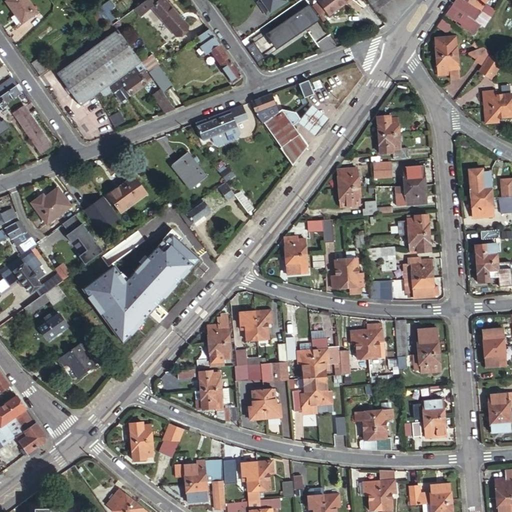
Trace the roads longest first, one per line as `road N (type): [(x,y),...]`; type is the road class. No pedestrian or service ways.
road 1 (residential): [(471,458),(404,461),(293,450),(196,421),(132,389)]
road 2 (tertiary): [(234,271),(396,54)]
road 3 (residential): [(234,271),(333,304),(457,309)]
road 4 (residential): [(81,156),(260,88)]
road 5 (residential): [(442,120),(457,309)]
road 6 (tertiary): [(132,389),(234,271)]
road 7 (residential): [(457,309),(471,458)]
road 8 (residential): [(260,88),(402,45)]
road 9 (residential): [(81,156),(0,42)]
road 10 (residential): [(176,511),(80,436)]
